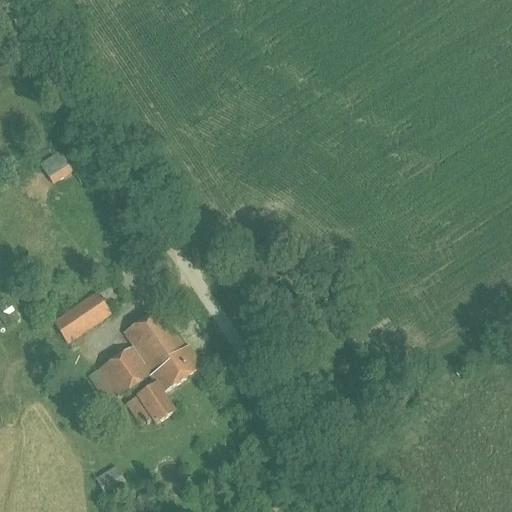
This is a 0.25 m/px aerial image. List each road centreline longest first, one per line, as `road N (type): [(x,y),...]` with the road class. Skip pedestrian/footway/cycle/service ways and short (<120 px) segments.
road 1 (track): [(207,287),(14,0)]
road 2 (unclassified): [(354,511),(207,287)]
